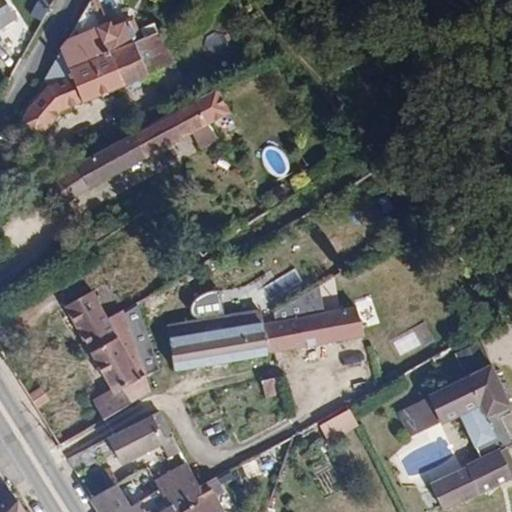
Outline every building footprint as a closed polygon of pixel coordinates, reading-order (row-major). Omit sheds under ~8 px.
[(0,0),(0,28),(19,15),(8,0),(0,0)] [(94,0),(93,0),(60,55),(70,74),(110,56),(104,43),(113,38),(108,28),(106,23),(94,0)] [(110,56),(133,45),(144,40),(136,21),(117,30),(116,24),(108,28),(113,38),(104,43),(110,56)] [(166,68),(173,64),(169,59),(171,57),(157,35),(148,38),(166,68)] [(23,114),(15,131),(31,142),(46,130),(59,115),(148,78),(133,45),(110,56),(70,74),(60,55),(44,81),(48,88),(23,114)] [(194,101),(35,183),(54,207),(190,137),(205,162),(226,150),(208,127),(194,101)] [(15,243),(37,230),(26,212),(4,225),(15,243)] [(100,422),(149,393),(143,376),(136,380),(125,356),(128,353),(119,336),(115,340),(89,292),(63,307),(109,391),(90,403),(100,422)] [(196,316),(224,311),(221,292),(193,297),(196,316)] [(267,355),(269,355),(364,339),(358,311),(271,326),(270,320),(261,321),(267,355)] [(193,336),(165,341),(171,371),(267,355),(261,321),(260,314),(242,318),(243,326),(224,329),(223,321),(222,316),(192,322),(193,336)] [(242,318),(223,321),(224,329),(243,326),(242,318)] [(163,329),(165,341),(193,336),(192,322),(163,329)] [(424,324),(390,339),(398,356),(431,341),(424,324)] [(430,490),(440,511),(448,511),(509,485),(497,459),(511,451),(511,450),(499,421),(497,416),(506,410),(489,371),(443,393),(427,401),(439,426),(459,417),(480,466),(430,490)] [(265,399),(279,395),(275,378),(261,382),(265,399)] [(330,442),(361,427),(352,408),(320,424),(330,442)] [(499,421),(509,417),(506,410),(497,416),(499,421)] [(66,460),(74,473),(113,453),(118,464),(158,443),(169,436),(157,413),(66,460)] [(165,458),(177,452),(169,436),(158,443),(165,458)] [(172,504),(197,489),(184,464),(153,484),(167,507),(172,504)] [(180,511),(193,505),(197,511),(216,511),(209,500),(216,495),(209,483),(197,489),(172,504),(175,511),(180,511)] [(90,498),(99,511),(159,511),(149,498),(130,509),(115,485),(90,498)] [(23,511),(14,496),(0,510),(0,511),(23,511)]
